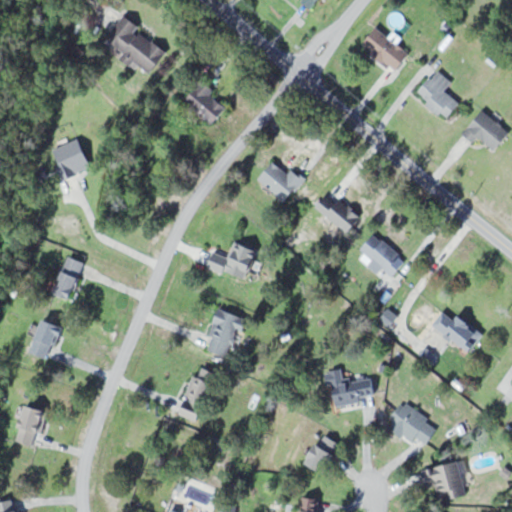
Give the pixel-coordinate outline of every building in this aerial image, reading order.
[(303,0),(313,8),(319,0),(303,0)] [(106,42),(152,75),(171,49),(125,16),(106,42)] [(398,70),(412,53),(379,26),(365,43),(398,70)] [(447,89),(455,82),(442,69),(420,91),(447,118),(462,103),(447,89)] [(186,104),(215,125),(231,103),(201,82),(186,104)] [(306,177),(293,169),(291,172),(274,160),(260,181),(289,201),(306,177)] [(364,248),(394,278),(408,263),(378,233),(364,248)] [(216,252),(211,266),(248,281),(260,251),(237,241),(231,257),(216,252)] [(75,301),(86,261),(69,256),(58,296),(75,301)] [(209,351),(236,357),(246,315),(219,309),(209,351)] [(469,353),(485,337),(463,314),(456,321),(447,311),(437,321),(469,353)] [(34,353),(54,358),(64,325),(44,319),(34,353)] [(182,415),(204,421),(218,371),(203,367),(200,377),(194,375),(182,415)] [(378,398),(375,378),(335,384),(338,405),(378,398)] [(391,423),(427,448),(442,425),(406,401),(391,423)] [(37,445),(46,409),(27,405),(18,440),(37,445)] [(344,445),(328,435),(309,462),(325,473),(344,445)] [(469,495),(460,461),(425,470),(429,483),(437,481),(442,501),(469,495)] [(321,511),(321,497),(303,497),(302,511),(321,511)] [(20,511),(16,498),(0,503),(0,511),(20,511)]
